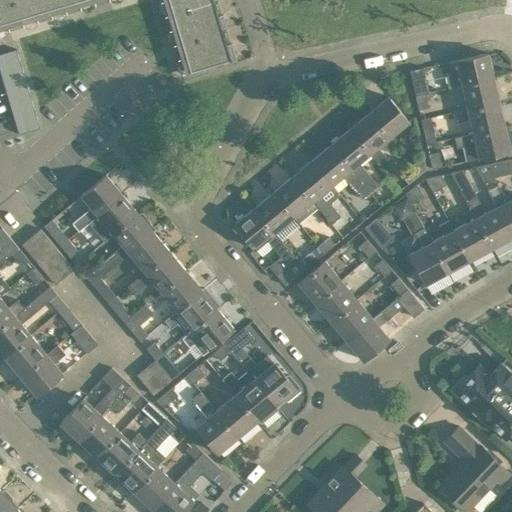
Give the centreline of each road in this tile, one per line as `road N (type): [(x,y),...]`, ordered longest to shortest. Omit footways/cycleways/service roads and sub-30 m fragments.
road 1 (residential): [(344,394),(198,220),(201,190),(271,70)]
road 2 (residential): [(511,25),(493,20),(271,70)]
road 3 (residential): [(344,394),(457,310),(511,280)]
road 4 (residential): [(229,511),(344,394)]
road 5 (residential): [(94,511),(0,415)]
